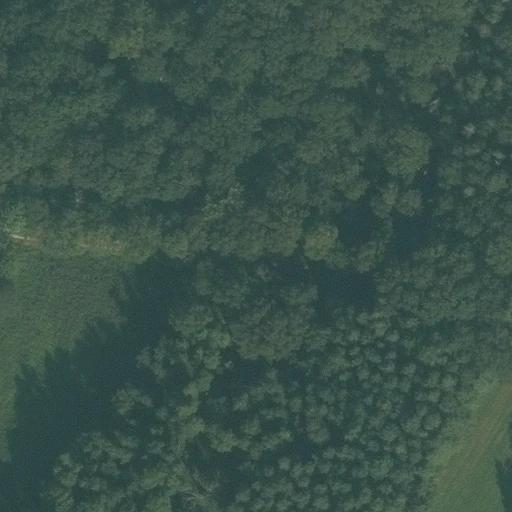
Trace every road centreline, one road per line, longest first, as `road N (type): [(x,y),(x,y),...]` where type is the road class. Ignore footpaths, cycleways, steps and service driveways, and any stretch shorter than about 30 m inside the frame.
road 1 (track): [(0,233),(511,282)]
road 2 (track): [(382,271),(218,511)]
